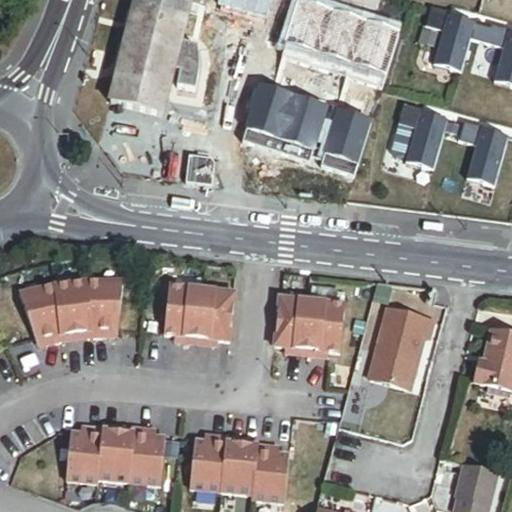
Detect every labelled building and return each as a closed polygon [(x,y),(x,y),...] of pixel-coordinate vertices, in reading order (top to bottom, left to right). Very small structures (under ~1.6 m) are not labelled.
[(191,0),(136,0),(133,14),(113,109),(164,120),(191,0)] [(400,32),(301,0),(294,0),(276,55),(382,89),(400,32)] [(472,28),(446,21),(433,74),(459,81),(472,28)] [(511,38),(509,38),(496,91),(511,94),(511,38)] [(310,167),(330,110),(263,87),(243,144),(310,167)] [(356,180),(373,124),(336,113),(319,168),(356,180)] [(446,124),(420,117),(407,171),(434,177),(446,124)] [(483,130),(466,126),(460,147),(477,152),(483,130)] [(508,145),(481,139),(468,192),(495,198),(508,145)] [(46,349),(63,347),(62,340),(93,336),(94,343),(110,341),(109,334),(119,334),(121,286),(86,282),(54,286),(20,299),(37,344),(46,342),(46,349)] [(171,290),(165,339),(176,340),(220,345),(230,346),(235,298),(171,290)] [(280,302),(275,351),(286,352),(329,357),(340,358),(346,309),(280,302)] [(410,393),(424,340),(429,341),(433,325),(387,312),(369,382),(410,393)] [(511,395),(511,338),(491,334),(484,365),(480,364),(475,387),(511,395)] [(63,347),(94,343),(93,336),(62,340),(63,347)] [(219,352),(220,345),(176,340),(175,347),(219,352)] [(329,357),(286,352),(285,359),(329,364),(329,357)] [(108,434),(89,432),(88,439),(82,438),(72,437),(67,485),(103,488),(103,484),(131,487),(136,437),(108,434)] [(151,434),(136,432),(136,437),(131,487),(161,490),(166,442),(157,441),(151,440),(151,434)] [(205,446),(196,445),(191,493),(221,496),(226,448),(227,443),(212,442),(211,447),(205,446)] [(253,499),(258,451),(226,448),(221,496),(253,499)] [(258,451),(253,499),(252,503),(283,507),(288,459),(278,458),(272,457),(272,453),(258,451)] [(490,511),(500,477),(467,469),(459,500),(462,500),(459,511),(490,511)]
